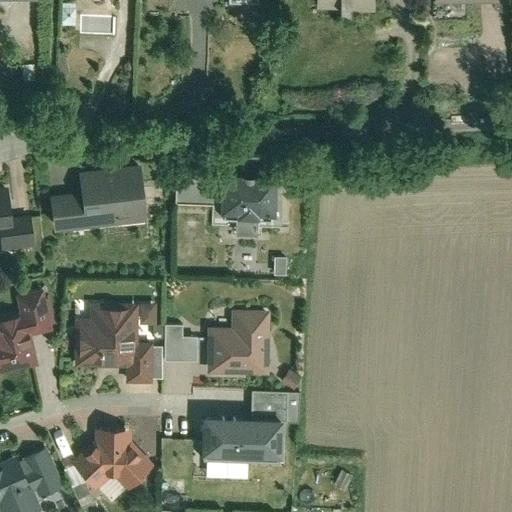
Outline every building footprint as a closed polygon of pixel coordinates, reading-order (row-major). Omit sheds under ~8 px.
[(48,181),(52,218),(144,208),(137,151),(75,157),(77,178),(48,181)] [(270,170),(216,167),(214,209),(268,211),(270,170)] [(5,178),(0,178),(0,242),(31,239),(28,206),(8,208),(5,178)] [(0,363),(35,356),(29,328),(50,324),(41,281),(13,287),(17,305),(0,309),(0,363)] [(72,309),(72,359),(123,359),(123,374),(148,374),(148,335),(134,335),(133,295),(86,295),(86,309),(72,309)] [(226,324),(204,323),(202,365),(261,368),(264,306),(227,304),(226,324)] [(177,318),(161,318),(160,355),(191,356),(192,330),(177,330),(177,318)] [(279,415),(197,412),(196,453),(277,455),(279,415)] [(130,424),(97,422),(96,438),(70,459),(95,483),(110,466),(128,486),(151,460),(131,437),(130,424)] [(0,511),(18,511),(38,503),(31,487),(34,486),(36,490),(59,480),(43,442),(17,454),(14,448),(0,454),(0,511)]
